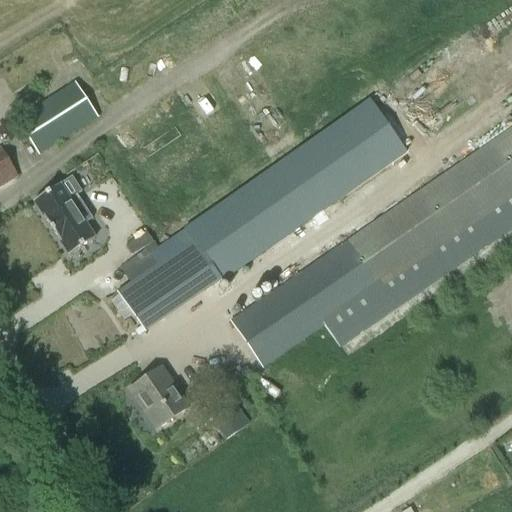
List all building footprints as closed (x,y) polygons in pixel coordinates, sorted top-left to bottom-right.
[(465,40),(434,60),(445,78),(476,58),(465,40)] [(38,156),(97,118),(75,83),(15,121),(38,156)] [(511,128),(231,323),(264,370),(511,198),(511,128)] [(0,186),(18,175),(1,147),(0,147),(0,186)] [(338,197),(305,149),(173,241),(206,289),(338,197)] [(58,186),(34,202),(67,254),(92,238),(74,211),(83,205),(69,185),(61,190),(58,186)] [(145,233),(124,247),(130,257),(151,243),(145,233)] [(184,306),(157,266),(117,294),(144,334),(184,306)] [(186,409),(160,370),(128,392),(153,430),(186,409)] [(212,424),(224,440),(244,427),(233,410),(212,424)]
